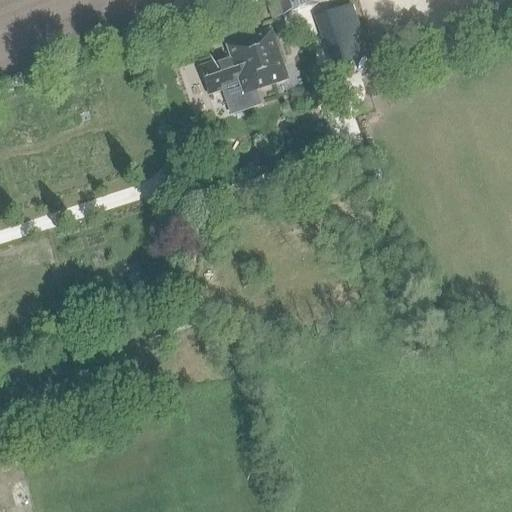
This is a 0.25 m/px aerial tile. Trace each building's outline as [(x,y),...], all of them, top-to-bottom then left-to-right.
[(319,4),(317,0),(274,0),(281,17),(319,4)] [(349,65),(331,13),(313,19),(330,71),(349,65)] [(286,77),(270,30),(226,45),(230,55),(199,65),(208,93),(239,82),(242,92),(286,77)] [(142,330),(148,345),(196,328),(191,313),(142,330)] [(24,480),(13,483),(10,473),(0,475),(0,511),(31,505),(24,480)]
